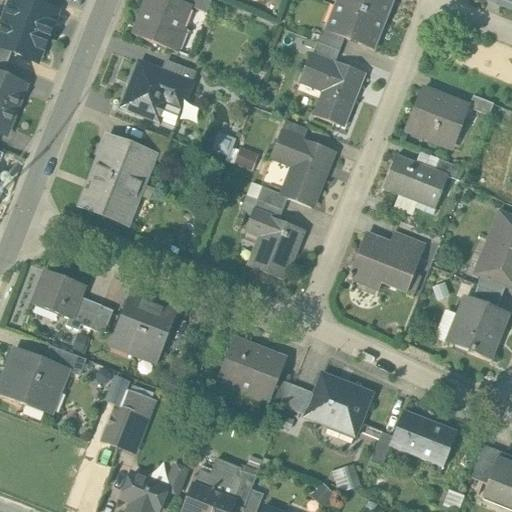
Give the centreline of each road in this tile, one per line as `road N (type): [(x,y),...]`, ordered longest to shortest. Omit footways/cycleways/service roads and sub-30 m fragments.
road 1 (residential): [(428,0),(301,327)]
road 2 (residential): [(22,217),(301,327)]
road 3 (residential): [(22,217),(107,0)]
road 4 (residential): [(301,327),(505,409)]
